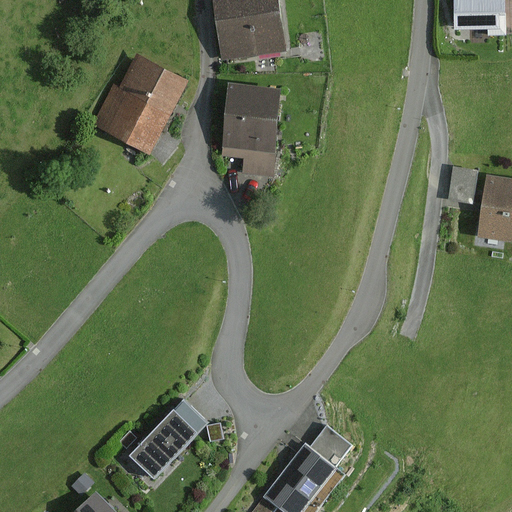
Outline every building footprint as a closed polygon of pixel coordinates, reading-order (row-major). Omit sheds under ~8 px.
[(275,0),(212,0),(220,59),(283,51),(275,0)] [(511,0),(453,0),(454,30),(488,30),(488,35),(511,35),(511,0)] [(190,81),(135,53),(118,88),(113,85),(93,125),(152,155),(190,81)] [(281,90),(229,85),(222,156),(245,158),(243,175),(272,178),(281,90)] [(454,166),(447,200),(473,205),(479,171),(454,166)] [(511,179),(487,176),(478,236),(511,241),(511,179)] [(183,400),(130,457),(154,479),(207,423),(183,400)] [(220,424),(208,426),(211,442),(223,440),(220,424)] [(327,426),(310,448),(335,468),(352,446),(327,426)] [(304,445),(264,497),(283,511),(316,511),(344,476),(335,468),(310,448),(304,445)] [(83,474),(71,487),(81,496),(93,483),(83,474)] [(115,511),(96,492),(75,511),(115,511)]
